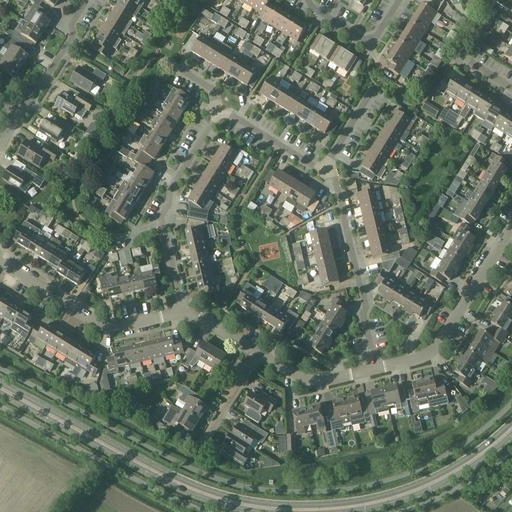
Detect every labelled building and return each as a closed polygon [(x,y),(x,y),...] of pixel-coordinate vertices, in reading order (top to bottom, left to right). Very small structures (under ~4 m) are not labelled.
[(138,13),(141,9),(126,0),(120,0),(116,7),(131,16),(134,11),(138,13)] [(126,0),(141,9),(143,4),(140,2),(141,0),(126,0)] [(253,10),(258,0),(245,0),(244,4),(253,10)] [(262,15),(269,5),(272,1),(270,0),(258,0),(253,10),(261,15),(262,15)] [(444,0),(424,0),(422,5),(437,14),(438,12),(445,1),(444,0)] [(511,7),(500,0),(498,0),(496,3),(511,13),(511,7)] [(473,12),(477,6),(469,1),(465,8),(473,12)] [(40,32),(42,33),(48,23),(43,19),(47,12),(38,7),(34,4),(30,11),(33,13),(30,17),(26,14),(22,21),(26,24),(36,30),(39,31),(40,32)] [(269,25),(278,10),(269,5),(262,15),(261,15),(259,19),(269,25)] [(431,24),(437,14),(422,5),(416,14),(431,24)] [(128,21),(131,16),(116,7),(111,16),(129,27),(132,23),(128,21)] [(211,21),(211,20),(215,14),(204,8),(200,15),(211,21)] [(278,31),(287,16),(278,10),(269,25),(278,31)] [(220,26),(224,20),(215,14),(211,20),(220,26)] [(425,33),(431,24),(416,14),(410,24),(425,33)] [(127,31),(129,27),(111,16),(105,25),(120,34),(124,36),(127,31)] [(288,37),(297,22),(287,16),(278,31),(288,37)] [(224,20),(220,26),(224,29),(228,23),(224,20)] [(494,23),(502,28),(506,31),(509,27),(504,24),(503,25),(496,20),(494,23)] [(42,33),(40,32),(39,31),(36,30),(26,24),(22,21),(15,32),(14,31),(13,33),(12,32),(5,32),(4,34),(10,38),(20,44),(22,45),(27,49),(31,51),(35,44),(42,33)] [(297,22),(288,37),(297,43),(306,28),(297,22)] [(419,42),(425,33),(410,24),(404,33),(419,42)] [(117,39),(120,34),(105,25),(99,34),(118,46),(121,41),(117,39)] [(244,32),(243,32),(239,38),(240,38),(234,47),(235,47),(232,52),(236,54),(244,41),(243,40),(247,34),(244,32)] [(413,52),(419,42),(404,33),(398,43),(413,52)] [(115,50),(118,46),(99,34),(93,45),(91,49),(96,52),(105,58),(111,48),(115,50)] [(145,47),(149,39),(143,36),(141,39),(143,41),(140,44),(145,47)] [(320,57),(329,42),(319,36),(310,50),(320,57)] [(0,49),(0,55),(3,57),(20,68),(27,57),(23,55),(27,49),(22,45),(20,44),(10,38),(2,49),(1,48),(0,49)] [(200,58),(209,43),(200,38),(191,53),(200,58)] [(209,64),(221,45),(222,44),(214,39),(210,44),(209,43),(200,58),(209,64)] [(242,47),(239,51),(243,53),(249,44),(248,44),(246,42),(242,47)] [(329,62),(338,48),(329,42),(320,57),(329,62)] [(408,61),(413,52),(398,43),(393,51),(408,61)] [(228,55),(231,50),(222,44),(221,45),(209,64),(219,70),(228,55)] [(485,53),(491,56),(493,52),(488,49),(488,48),(481,44),(479,48),(485,52),(485,53)] [(339,68),(348,53),(338,48),(329,62),(339,68)] [(415,65),(408,61),(393,51),(387,62),(391,64),(388,69),(406,80),(415,65)] [(348,74),(356,61),(357,59),(348,53),(339,68),(348,74)] [(0,55),(0,78),(5,82),(9,76),(14,79),(20,68),(3,57),(0,55)] [(228,76),(238,61),(228,55),(219,70),(228,76)] [(238,82),(247,67),(238,61),(228,76),(238,82)] [(247,67),(238,82),(247,87),(256,72),(247,67)] [(92,76),(79,68),(71,82),(88,93),(97,79),(102,82),(106,76),(96,70),(92,76)] [(293,83),(298,75),(295,73),(292,78),(290,82),(293,83)] [(293,83),(296,86),(301,77),(298,75),(293,83)] [(455,100),(464,86),(454,79),(451,83),(445,79),(437,92),(444,96),(446,94),(455,100)] [(269,101),(278,86),(269,80),(259,95),(269,101)] [(278,107),(287,92),(278,86),(269,101),(278,107)] [(465,106),(474,92),(464,86),(455,100),(465,106)] [(173,90),(164,103),(182,115),(188,105),(185,103),(187,99),(173,90)] [(287,112),(297,98),(287,92),(278,107),(287,112)] [(476,113),(485,98),(474,92),(465,106),(459,116),(453,125),(452,127),(456,130),(463,119),(464,120),(471,110),(476,113)] [(94,104),(79,94),(76,101),(63,93),(54,108),(71,118),(73,116),(79,120),(82,119),(87,111),(89,112),(94,104)] [(297,118),(306,103),(297,98),(287,112),(297,118)] [(495,105),(485,98),(476,113),(474,115),(484,122),(485,119),(486,119),(493,108),(495,105)] [(177,124),(182,115),(164,103),(161,108),(165,110),(162,115),(177,124)] [(306,124),(315,109),(306,103),(297,118),(306,124)] [(400,108),(397,113),(395,112),(390,120),(405,130),(409,132),(415,123),(414,123),(417,118),(400,108)] [(443,119),(449,110),(445,108),(439,119),(442,121),(443,119)] [(493,128),(494,129),(503,115),(493,108),(486,119),(485,119),(484,122),(493,128)] [(315,130),(324,115),(315,109),(306,124),(315,130)] [(453,125),(459,116),(449,110),(443,119),(442,121),(452,127),(453,125)] [(171,133),(177,124),(162,115),(159,119),(155,117),(152,122),(171,133)] [(324,115),(315,130),(324,136),(326,134),(331,137),(339,124),(324,115)] [(505,135),(511,123),(511,120),(503,115),(494,129),(505,135)] [(71,127),(57,119),(54,124),(47,120),(38,133),(56,144),(62,133),(66,136),(71,127)] [(399,139),(405,130),(390,120),(384,130),(399,139)] [(165,142),(171,133),(152,122),(150,126),(153,128),(150,133),(165,142)] [(92,123),(86,134),(92,138),(93,136),(99,127),(92,123)] [(135,136),(137,132),(129,127),(126,131),(135,136)] [(477,132),(477,133),(480,129),(476,127),(470,137),(473,139),(477,132)] [(480,129),(477,133),(477,132),(473,139),(477,141),(484,131),(480,129)] [(396,144),(399,139),(384,130),(378,139),(393,148),(398,152),(401,147),(396,144)] [(159,152),(165,142),(150,133),(148,138),(144,136),(141,140),(159,152)] [(388,157),(393,148),(378,139),(373,148),(388,157)] [(154,161),(159,152),(141,140),(138,145),(142,147),(136,156),(148,164),(151,160),(154,161)] [(43,152),(26,141),(18,155),(38,168),(45,156),(54,161),(59,154),(46,146),(43,152)] [(263,152),(268,145),(263,142),(258,149),(263,152)] [(133,175),(148,184),(154,174),(145,169),(148,164),(117,144),(113,150),(135,164),(131,169),(135,171),(133,175)] [(217,155),(231,164),(237,154),(222,145),(217,155)] [(381,168),(388,157),(373,148),(366,158),(381,168)] [(487,172),(501,181),(510,166),(492,154),(489,160),(493,162),(487,172)] [(226,173),(231,164),(217,155),(211,164),(226,173)] [(408,170),(413,161),(407,157),(401,166),(408,170)] [(376,177),(381,168),(366,158),(361,167),(362,169),(359,173),(373,182),(376,177)] [(471,168),(474,164),(468,160),(463,167),(467,170),(469,167),(471,168)] [(220,183),(226,173),(211,164),(205,174),(220,183)] [(22,175),(10,167),(2,180),(19,191),(27,178),(35,183),(39,177),(26,168),(22,175)] [(148,184),(133,175),(129,172),(126,177),(125,177),(123,177),(111,169),(109,172),(110,173),(116,177),(124,182),(142,193),(148,184)] [(279,193),(288,178),(278,172),(269,187),(279,193)] [(395,176),(401,180),(404,176),(398,172),(395,176)] [(494,191),(501,181),(487,172),(480,182),(494,191)] [(214,192),(220,183),(205,174),(199,183),(214,192)] [(288,198),(297,183),(288,178),(279,193),(288,198)] [(136,202),(142,193),(124,182),(121,186),(125,189),(122,193),(136,202)] [(488,202),(494,191),(480,182),(474,193),(488,202)] [(209,201),(214,192),(199,183),(194,192),(209,201)] [(299,200),(300,199),(301,197),(303,193),(306,189),(297,183),(288,198),(285,202),(294,208),(297,204),(299,200)] [(299,200),(297,204),(312,213),(319,203),(313,199),(315,195),(306,189),(303,193),(301,197),(300,199),(299,200)] [(136,202),(122,193),(118,191),(112,200),(131,211),(136,202)] [(203,211),(209,201),(194,192),(188,202),(190,203),(184,217),(203,221),(205,212),(203,211)] [(360,206),(377,202),(374,192),(357,196),(360,206)] [(481,212),(488,202),(474,193),(467,203),(481,212)] [(125,221),(131,211),(112,200),(103,215),(120,226),(124,221),(125,221)] [(362,218),(379,214),(377,202),(360,206),(362,218)] [(475,222),(481,212),(467,203),(461,213),(458,212),(455,217),(469,225),(472,220),(475,222)] [(254,212),(257,207),(251,204),(248,209),(254,212)] [(41,211),(39,214),(44,217),(48,220),(50,217),(41,211)] [(27,212),(23,218),(29,221),(33,215),(27,212)] [(288,214),(285,219),(292,223),(295,217),(288,214)] [(365,228),(382,224),(379,214),(362,218),(365,228)] [(424,223),(431,228),(434,223),(432,222),(434,219),(429,215),(424,223)] [(48,220),(44,226),(48,228),(52,222),(54,219),(50,217),(48,220)] [(188,244),(204,240),(210,238),(207,227),(206,227),(207,222),(188,218),(185,232),(188,244)] [(37,237),(38,235),(40,232),(24,222),(14,238),(20,241),(18,244),(28,251),(37,237)] [(367,239),(384,235),(382,224),(365,228),(367,239)] [(455,241),(454,242),(470,252),(473,247),(471,246),(475,239),(470,236),(473,231),(461,224),(452,239),(455,241)] [(312,246),(330,242),(327,230),(310,234),(312,246)] [(38,257),(47,243),(50,239),(51,238),(46,235),(44,238),(38,235),(37,237),(28,251),(38,257)] [(370,248),(387,244),(384,235),(367,239),(370,248)] [(429,240),(438,246),(441,242),(431,236),(429,240)] [(61,244),(51,238),(50,239),(47,243),(38,257),(48,264),(57,250),(61,244)] [(204,240),(188,244),(191,255),(207,252),(204,240)] [(437,249),(438,246),(429,240),(427,244),(432,247),(433,246),(437,249)] [(315,256),(332,252),(330,242),(312,246),(315,256)] [(468,256),(470,252),(454,242),(448,252),(462,260),(466,254),(468,256)] [(387,244),(370,248),(372,260),(389,256),(387,244)] [(401,258),(411,264),(417,253),(410,248),(406,251),(401,258)] [(67,256),(68,256),(70,252),(66,249),(63,254),(60,251),(57,250),(48,264),(58,270),(65,259),(66,258),(67,256)] [(124,252),(127,265),(132,264),(129,250),(124,252)] [(121,266),(127,265),(124,252),(118,253),(121,266)] [(193,267),(210,263),(216,262),(215,257),(209,259),(207,252),(191,255),(193,267)] [(317,267),(334,262),(332,252),(315,256),(317,267)] [(427,256),(421,252),(417,259),(423,263),(427,256)] [(458,266),(462,260),(448,252),(441,262),(458,272),(461,267),(458,266)] [(67,280),(76,266),(78,262),(68,256),(67,256),(66,258),(65,259),(58,270),(56,273),(67,280)] [(393,274),(399,263),(397,262),(397,261),(383,264),(383,270),(389,274),(390,272),(393,274)] [(76,266),(67,280),(77,286),(80,282),(85,285),(95,269),(90,266),(86,272),(82,270),(84,266),(78,262),(76,266)] [(320,277),(337,273),(334,262),(317,267),(320,277)] [(455,276),(458,272),(441,262),(436,271),(433,270),(430,275),(441,282),(444,278),(449,281),(453,275),(455,276)] [(196,279),(212,275),(210,263),(193,267),(196,279)] [(141,274),(145,291),(157,288),(156,283),(161,281),(157,264),(151,266),(152,272),(141,274)] [(415,278),(416,279),(419,273),(415,271),(412,276),(411,276),(408,281),(412,284),(415,278)] [(337,273),(320,277),(322,287),(339,283),(337,273)] [(387,302),(397,285),(387,279),(389,277),(383,273),(376,284),(382,288),(379,293),(384,296),(383,299),(387,302)] [(104,278),(99,280),(104,300),(122,296),(118,280),(117,277),(112,278),(111,274),(104,276),(104,278)] [(134,294),(145,291),(141,274),(130,277),(134,294)] [(212,275),(196,279),(199,291),(201,290),(202,296),(219,292),(219,290),(218,286),(215,286),(212,275)] [(122,296),(134,294),(130,277),(118,280),(122,296)] [(431,281),(425,293),(436,299),(442,286),(431,281)] [(240,307),(250,314),(259,300),(254,296),(257,290),(248,284),(237,300),(243,303),(240,307)] [(399,306),(408,292),(397,285),(387,302),(392,304),(393,302),(399,306)] [(282,305),(286,294),(279,292),(275,303),(282,305)] [(408,314),(418,298),(408,292),(399,306),(405,309),(404,311),(408,314)] [(326,316),(343,326),(345,322),(343,320),(347,314),(341,311),(345,305),(334,298),(330,304),(333,305),(326,316)] [(418,298),(408,314),(412,317),(414,315),(420,319),(423,313),(428,316),(435,305),(429,302),(428,304),(418,298)] [(495,312),(511,322),(511,321),(511,300),(507,298),(500,309),(498,308),(495,312)] [(0,317),(2,319),(11,305),(1,299),(0,300),(0,317)] [(261,320),(269,306),(259,300),(250,314),(261,320)] [(12,326),(21,311),(11,305),(2,319),(12,326)] [(271,326),(280,312),(269,306),(261,320),(271,326)] [(31,318),(21,311),(12,326),(10,329),(21,336),(20,336),(25,340),(34,325),(29,322),(31,318)] [(280,312),(271,326),(281,333),(285,327),(290,330),(298,317),(289,311),(286,316),(285,316),(280,312)] [(505,332),(511,322),(495,312),(492,317),(494,318),(491,324),(496,327),(493,332),(504,339),(508,334),(505,332)] [(340,330),(343,326),(326,316),(320,326),(334,335),(338,329),(340,330)] [(299,321),(296,326),(303,330),(306,325),(299,321)] [(46,346),(55,332),(45,326),(42,329),(37,326),(28,342),(33,344),(36,339),(36,340),(46,346)] [(296,326),(291,334),(297,338),(302,330),(296,326)] [(330,341),(334,335),(320,326),(314,336),(330,346),(333,342),(330,341)] [(504,339),(493,332),(490,337),(481,331),(477,337),(475,336),(472,341),(488,351),(495,340),(501,344),(504,339)] [(56,352),(65,338),(55,332),(46,346),(56,352)] [(327,351),(330,346),(314,336),(308,346),(305,345),(302,350),(313,357),(316,352),(321,356),(325,349),(327,351)] [(67,359),(75,345),(65,338),(56,352),(67,359)] [(160,341),(164,358),(184,353),(181,340),(173,342),(172,338),(160,341)] [(152,360),(164,358),(160,341),(148,344),(152,360)] [(493,354),(488,351),(472,341),(469,345),(472,346),(468,352),(482,361),(487,364),(493,354)] [(205,365),(214,350),(203,343),(196,354),(191,351),(182,366),(187,369),(189,366),(192,368),(200,362),(205,365)] [(140,363),(152,360),(148,344),(136,347),(140,363)] [(77,365),(85,351),(75,345),(67,359),(64,363),(74,369),(77,365)] [(129,366),(140,363),(136,347),(125,349),(129,366)] [(118,369),(129,366),(125,349),(113,352),(114,358),(106,360),(108,367),(103,368),(105,376),(110,375),(119,373),(118,369)] [(225,357),(214,350),(205,365),(212,370),(211,371),(215,373),(212,378),(217,382),(229,365),(223,361),(225,357)] [(85,351),(77,365),(74,369),(70,375),(67,381),(71,383),(74,377),(76,378),(82,368),(98,379),(100,371),(99,371),(101,366),(94,361),(96,358),(85,351)] [(475,371),(482,361),(468,352),(464,358),(462,356),(459,361),(475,371)] [(470,381),(475,371),(459,361),(457,365),(459,367),(455,373),(460,376),(457,382),(468,389),(472,382),(470,381)] [(491,374),(496,366),(488,362),(484,370),(491,374)] [(49,364),(46,370),(50,372),(54,366),(49,364)] [(179,371),(177,377),(183,379),(185,374),(179,371)] [(434,378),(423,380),(428,400),(430,409),(448,405),(445,392),(438,394),(434,378)] [(417,403),(428,400),(423,380),(412,383),(416,399),(410,400),(413,415),(419,413),(417,403)] [(396,387),(384,390),(388,407),(396,405),(397,410),(402,408),(402,410),(405,409),(407,417),(410,416),(403,385),(396,387)] [(183,411),(199,420),(206,409),(198,404),(201,399),(182,387),(179,393),(183,396),(179,402),(186,406),(183,411)] [(384,390),(365,394),(368,409),(370,416),(375,415),(389,412),(388,407),(384,390)] [(261,419),(260,415),(263,409),(270,413),(276,402),(264,394),(260,400),(251,394),(243,406),(249,410),(246,416),(258,424),(261,419)] [(461,395),(456,399),(459,407),(466,402),(461,395)] [(358,396),(345,399),(350,418),(352,427),(371,422),(370,416),(368,409),(361,411),(358,396)] [(342,420),(350,418),(345,399),(333,402),(335,411),(328,413),(332,432),(344,430),(342,420)] [(191,432),(199,420),(183,411),(173,405),(170,410),(177,415),(173,421),(176,423),(178,424),(191,432)] [(306,408),(310,427),(317,425),(319,431),(326,430),(320,405),(306,408)] [(304,428),(310,427),(306,408),(292,411),(298,436),(306,434),(304,428)] [(175,430),(178,424),(176,423),(173,421),(177,415),(170,410),(163,422),(175,430)] [(248,446),(250,448),(255,440),(261,444),(267,435),(246,421),(243,427),(239,424),(231,436),(248,446)] [(332,432),(324,434),(328,450),(331,449),(332,452),(337,451),(332,432)] [(231,436),(230,435),(222,447),(224,448),(220,455),(230,461),(231,460),(243,467),(249,457),(244,453),(248,446),(231,436)] [(288,454),(295,453),(295,436),(287,436),(288,454)] [(281,447),(286,444),(282,437),(277,440),(281,447)]
